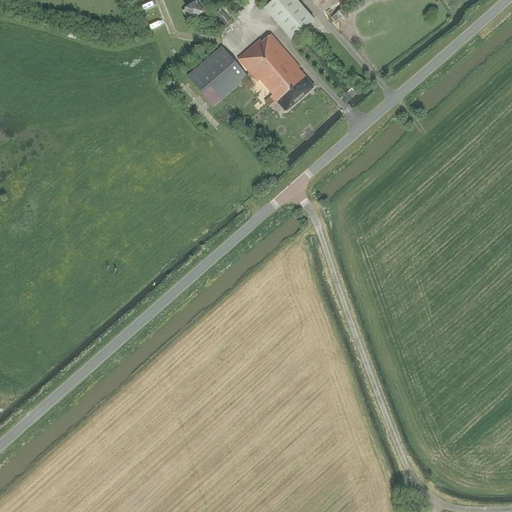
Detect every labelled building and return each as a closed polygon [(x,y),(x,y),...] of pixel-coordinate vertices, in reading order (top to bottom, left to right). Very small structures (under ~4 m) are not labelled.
[(296,0),(273,0),(263,9),(291,39),(313,19),(296,0)] [(187,11),(195,23),(209,13),(201,1),(187,11)] [(222,9),(217,14),(228,26),(232,22),(222,9)] [(341,9),(335,14),(342,23),(349,17),(341,9)] [(221,46),(187,76),(214,107),(248,77),(245,73),(248,71),(275,102),(276,101),(285,112),(314,87),(299,69),(300,68),(271,34),(262,42),(261,40),(235,62),(221,46)] [(233,111),(228,117),(233,123),(239,117),(233,111)]
